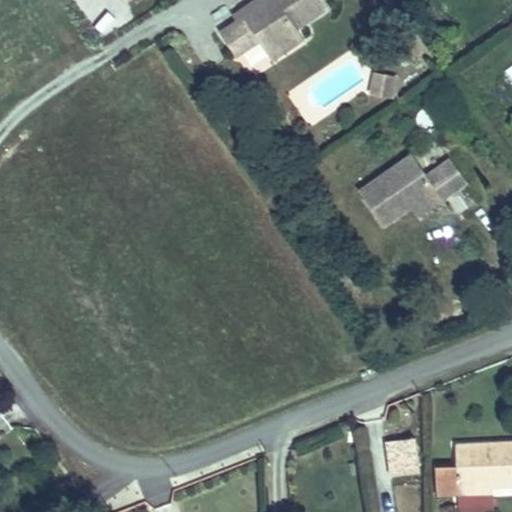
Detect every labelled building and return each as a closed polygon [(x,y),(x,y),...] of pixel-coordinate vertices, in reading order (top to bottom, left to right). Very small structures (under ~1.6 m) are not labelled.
[(241,20),(221,33),(236,56),(252,46),(257,54),(291,32),(325,11),(318,0),(256,0),(236,13),(241,20)] [(267,69),(301,48),(291,32),(257,54),(267,69)] [(511,62),(503,67),(511,85),(511,84),(511,62)] [(381,95),(395,97),(398,74),(384,72),(381,95)] [(412,156),(360,190),(384,226),(412,207),(436,191),(442,199),(467,182),(450,157),(424,174),(412,156)] [(417,215),(442,199),(436,191),(412,207),(417,215)] [(420,471),(416,438),(390,442),(395,475),(420,471)] [(457,466),(436,467),(438,495),(459,494),(459,487),(492,486),(511,484),(511,443),(456,446),(457,466)] [(492,486),(459,487),(459,494),(493,492),(492,486)]
